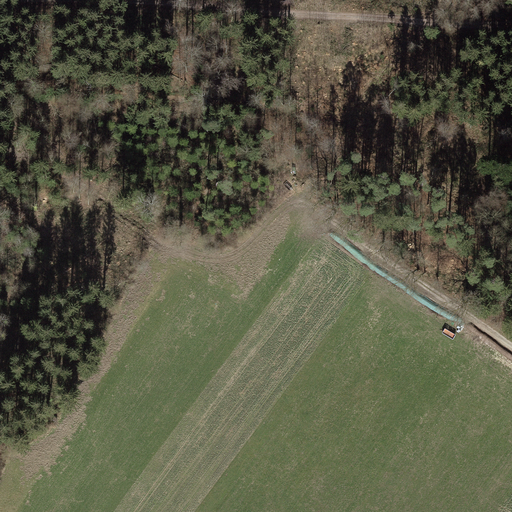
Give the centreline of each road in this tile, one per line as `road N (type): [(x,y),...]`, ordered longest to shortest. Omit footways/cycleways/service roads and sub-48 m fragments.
road 1 (track): [(511,14),(59,0)]
road 2 (track): [(511,347),(286,205)]
